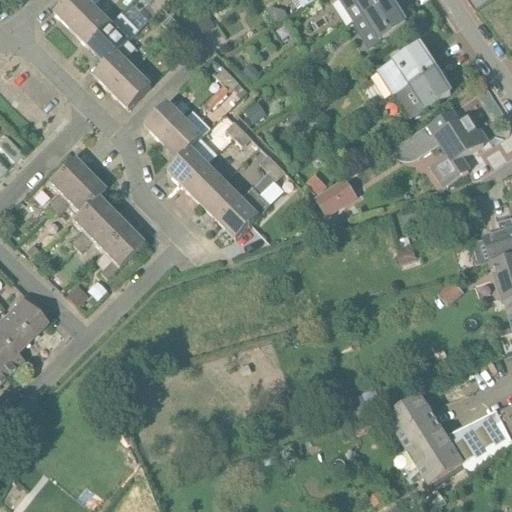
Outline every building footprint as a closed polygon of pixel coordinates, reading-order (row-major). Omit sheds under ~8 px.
[(97,0),(70,0),(54,17),(60,23),(71,34),(94,11),(101,4),(97,0)] [(297,0),(304,10),(319,0),(297,0)] [(357,6),(365,18),(390,2),(388,0),(339,0),(337,2),(345,14),(357,6)] [(390,2),(365,18),(372,31),(361,38),(369,50),(380,43),(381,43),(406,27),(390,2)] [(270,9),(266,12),(273,25),(287,17),(284,12),(270,9)] [(111,28),(94,11),(71,34),(88,51),(111,28)] [(117,56),(128,45),(138,35),(121,18),(111,28),(88,51),(105,68),(117,56)] [(195,24),(203,36),(213,29),(205,18),(195,24)] [(170,36),(179,28),(171,19),(162,27),(170,36)] [(187,36),(179,28),(170,36),(179,44),(187,36)] [(105,68),(94,79),(111,96),(134,73),(124,63),(135,52),(128,45),(117,56),(105,68)] [(392,99),(394,98),(435,72),(419,47),(394,63),(376,75),(392,99)] [(261,78),(250,66),(241,75),(253,86),(261,78)] [(213,79),(221,87),(230,79),(221,70),(213,79)] [(450,97),(435,72),(394,98),(410,123),(450,97)] [(151,91),(134,73),(111,96),(128,113),(151,91)] [(221,87),(223,89),(230,96),(238,87),(230,79),(221,87)] [(230,104),(234,109),(244,100),(247,96),(246,95),(238,87),(235,91),(239,95),(230,104)] [(230,96),(223,89),(204,109),(211,115),(230,96)] [(257,104),(244,112),(252,126),(266,118),(257,104)] [(162,147),(185,124),(167,107),(145,129),(149,134),(162,147)] [(297,112),(287,118),(293,129),(303,123),(297,112)] [(436,125),(407,143),(419,163),(441,149),(448,160),(430,171),(443,191),(469,175),(461,163),(484,148),(483,148),(484,143),(487,142),(483,136),(480,137),(476,136),(466,120),(456,127),(449,116),(436,125)] [(190,152),(191,153),(202,141),(185,124),(162,147),(178,163),(179,164),(190,152)] [(234,143),(243,134),(234,126),(226,134),(234,143)] [(234,143),(243,151),(251,143),(243,134),(234,143)] [(0,151),(14,166),(23,158),(5,140),(0,145),(0,151)] [(207,169),(191,153),(190,152),(179,164),(178,163),(167,175),(185,192),(207,169)] [(268,176),(277,168),(268,159),(260,168),(268,176)] [(46,208),(51,214),(88,178),(73,162),(48,187),(57,197),(46,208)] [(275,183),(276,185),(285,176),(277,168),(268,176),(275,183)] [(224,186),(207,169),(185,192),(202,209),(224,186)] [(275,183),(268,177),(241,203),(219,226),(236,243),(267,212),(257,202),(275,184),(275,183)] [(318,199),(327,191),(314,177),(305,185),(318,199)] [(102,192),(88,178),(51,214),(57,220),(68,209),(77,218),(95,200),(102,192)] [(357,198),(347,183),(318,201),(328,217),(357,198)] [(219,226),(241,203),(224,186),(202,209),(219,226)] [(110,216),(95,200),(77,218),(70,224),(79,233),(68,244),(75,251),(110,216)] [(438,208),(422,214),(427,229),(444,224),(438,208)] [(127,232),(110,216),(75,251),(81,258),(92,246),(102,256),(127,232)] [(511,223),(496,228),(499,238),(484,244),(491,267),(511,260),(511,223)] [(142,248),(127,232),(102,256),(112,266),(101,277),(107,283),(142,248)] [(407,239),(397,242),(400,250),(409,247),(407,239)] [(27,257),(34,264),(41,257),(34,250),(27,257)] [(400,269),(416,264),(413,252),(397,257),(400,269)] [(511,260),(464,276),(473,305),(478,304),(482,317),(505,310),(511,308),(511,260)] [(226,287),(224,287),(229,302),(227,303),(226,303),(233,325),(282,310),(277,294),(276,294),(276,295),(274,295),(270,283),(269,284),(268,280),(268,279),(266,274),(250,279),(251,283),(244,285),(243,285),(242,282),(235,284),(226,287)] [(452,283),(437,296),(448,309),(463,296),(452,283)] [(67,302),(79,314),(89,303),(78,292),(67,302)] [(154,325),(153,326),(160,347),(210,332),(204,316),(203,317),(201,318),(197,306),(195,302),(196,302),(194,297),(177,302),(179,306),(172,308),(172,307),(171,308),(170,304),(163,306),(154,315),(157,325),(154,326),(154,325)] [(7,319),(32,344),(47,328),(22,304),(7,319)] [(7,319),(0,325),(0,342),(16,359),(32,344),(7,319)] [(511,354),(511,337),(501,341),(506,357),(511,354)] [(0,373),(7,381),(23,366),(16,359),(0,342),(0,373)] [(373,392),(361,397),(368,416),(380,411),(375,398),(373,392)] [(393,435),(428,413),(420,400),(385,421),(393,435)] [(511,408),(496,417),(511,448),(511,408)] [(461,468),(445,442),(428,413),(393,435),(426,489),(459,469),(461,468)] [(511,450),(511,448),(496,417),(445,442),(461,468),(459,469),(468,482),(511,450)] [(418,511),(431,503),(426,495),(423,491),(409,502),(415,511),(418,511)]
